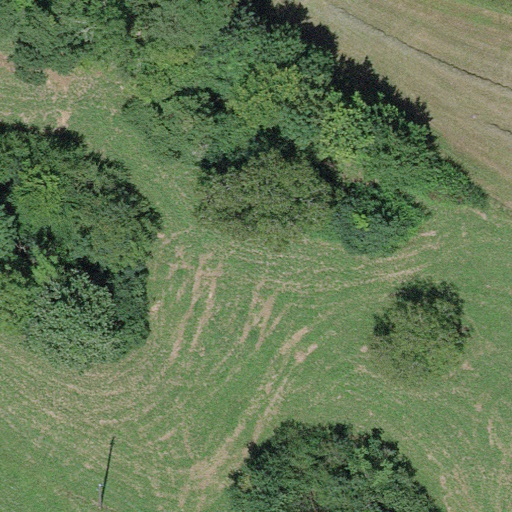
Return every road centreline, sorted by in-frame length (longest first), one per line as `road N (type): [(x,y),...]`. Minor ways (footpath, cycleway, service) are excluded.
road 1 (track): [(69,87),(209,127),(511,239)]
road 2 (track): [(190,0),(511,190)]
